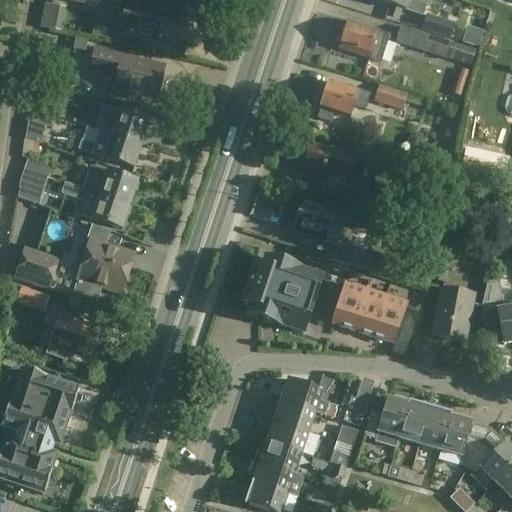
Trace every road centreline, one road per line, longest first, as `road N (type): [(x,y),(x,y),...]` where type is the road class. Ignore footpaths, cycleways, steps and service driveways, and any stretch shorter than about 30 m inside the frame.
road 1 (primary): [(277,0),(106,511)]
road 2 (primary): [(124,511),(292,0)]
road 3 (residential): [(432,381),(376,368),(257,362),(239,380),(193,511)]
road 4 (residential): [(0,253),(33,0)]
